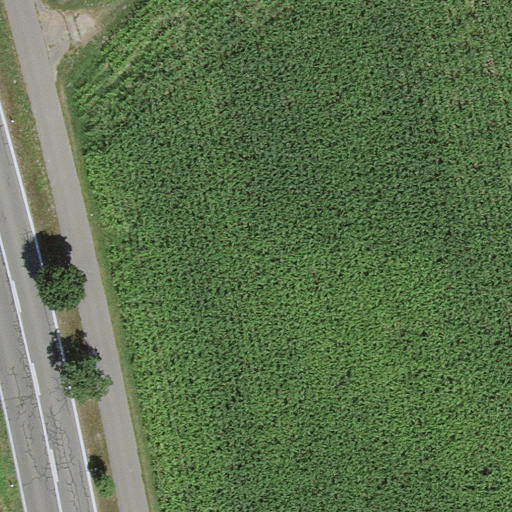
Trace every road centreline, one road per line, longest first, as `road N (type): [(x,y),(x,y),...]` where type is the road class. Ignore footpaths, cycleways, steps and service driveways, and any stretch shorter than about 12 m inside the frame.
road 1 (track): [(12,0),(84,253),(133,511)]
road 2 (primary): [(62,511),(0,235)]
